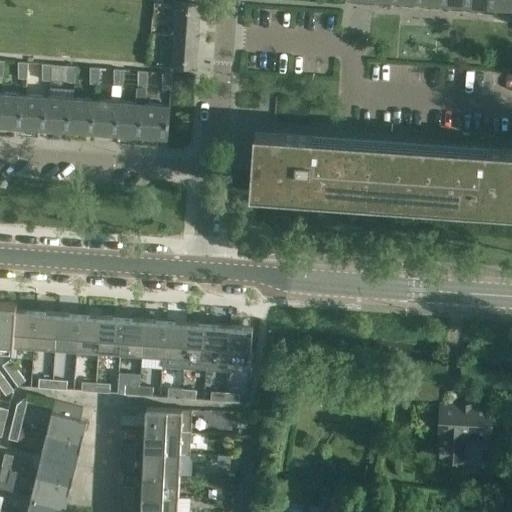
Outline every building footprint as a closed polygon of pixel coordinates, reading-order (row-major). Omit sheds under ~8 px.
[(177,2),(175,34),(198,36),(200,4),(177,2)] [(196,68),(198,36),(175,34),(173,67),(196,68)] [(27,79),(28,63),(18,62),(18,79),(27,79)] [(51,81),(52,65),(42,64),(42,80),(51,81)] [(75,82),(76,66),(66,66),(66,82),(75,82)] [(99,84),(100,68),(90,68),(90,84),(99,84)] [(122,86),(123,70),(113,69),(113,85),(122,86)] [(146,88),(147,72),(137,71),(138,87),(146,88)] [(171,90),(172,73),(162,73),(162,89),(171,90)] [(26,94),(2,92),(0,114),(0,122),(24,125),(26,94)] [(50,96),(26,94),(24,125),(48,126),(50,96)] [(48,126),(72,128),(74,98),(50,96),(48,126)] [(72,128),(96,130),(98,99),(74,98),(72,128)] [(98,99),(96,130),(119,131),(122,101),(98,99)] [(122,101),(119,131),(143,133),(145,103),(122,101)] [(145,103),(143,133),(168,135),(170,105),(145,103)] [(251,185),(250,193),(322,198),(322,197),(322,195),(322,192),(410,198),(467,202),(467,206),(467,208),(511,211),(511,148),(348,137),(268,131),(267,131),(255,130),(254,138),(263,139),(261,173),(260,186),(251,185)] [(0,340),(11,342),(11,345),(12,345),(15,303),(0,301),(0,340)] [(12,345),(34,346),(37,310),(16,309),(17,303),(15,303),(12,345)] [(58,312),(37,310),(34,346),(56,348),(58,312)] [(56,348),(77,349),(80,313),(58,312),(56,348)] [(101,315),(80,313),(77,349),(99,351),(101,315)] [(123,317),(101,315),(99,351),(120,353),(123,317)] [(120,353),(142,354),(144,318),(123,317),(120,353)] [(166,320),(144,318),(142,354),(163,356),(166,320)] [(188,321),(166,320),(163,356),(185,357),(188,321)] [(209,323),(188,321),(185,357),(206,359),(209,323)] [(231,324),(209,323),(206,359),(228,360),(231,324)] [(231,324),(228,360),(250,362),(253,326),(231,324)] [(9,373),(17,368),(10,359),(2,364),(9,373)] [(17,368),(9,373),(18,385),(25,380),(17,368)] [(5,377),(0,380),(0,385),(6,394),(13,389),(5,377)] [(52,388),(53,379),(39,378),(39,387),(52,388)] [(53,379),(52,388),(67,389),(67,380),(53,379)] [(394,398),(438,401),(439,381),(395,379),(394,398)] [(95,391),(96,382),(82,381),(82,390),(95,391)] [(96,382),(95,391),(110,392),(110,383),(96,382)] [(138,394),(139,385),(125,384),(125,393),(138,394)] [(139,385),(138,394),(153,395),(153,386),(139,385)] [(182,397),(182,388),(169,387),(168,396),(182,397)] [(182,388),(182,397),(196,398),(197,389),(182,388)] [(225,400),(225,391),(212,390),(211,399),(225,400)] [(225,391),(225,400),(239,401),(240,392),(225,391)] [(55,400),(47,433),(82,441),(88,419),(81,418),(83,407),(55,400)] [(466,434),(488,434),(490,405),(443,403),(441,456),(465,457),(466,434)] [(0,421),(5,422),(8,409),(0,406),(0,421)] [(137,415),(138,407),(122,406),(122,414),(137,415)] [(192,409),(146,407),(145,429),(191,432),(192,409)] [(12,424),(21,426),(24,412),(15,410),(12,424)] [(21,426),(12,424),(9,438),(17,440),(21,426)] [(190,453),(191,432),(145,429),(144,451),(190,453)] [(47,433),(42,454),(77,462),(82,441),(47,433)] [(120,450),(136,451),(136,443),(121,442),(120,450)] [(136,451),(120,450),(120,458),(135,459),(136,451)] [(144,451),(143,473),(180,474),(181,453),(190,454),(190,453),(144,451)] [(1,466),(10,468),(14,455),(5,453),(1,466)] [(72,483),(77,462),(42,454),(37,475),(72,483)] [(10,468),(1,466),(0,472),(0,480),(7,482),(10,468)] [(179,496),(180,474),(143,473),(142,494),(179,496)] [(37,475),(31,496),(67,504),(72,483),(37,475)] [(118,493),(133,494),(134,486),(119,485),(118,493)] [(133,494),(118,493),(118,501),(133,502),(133,494)] [(177,511),(179,496),(142,494),(141,511),(177,511)] [(331,495),(328,511),(348,511),(350,498),(331,495)] [(31,496),(27,511),(64,511),(67,504),(31,496)] [(511,511),(511,502),(500,501),(498,511),(511,511)]
